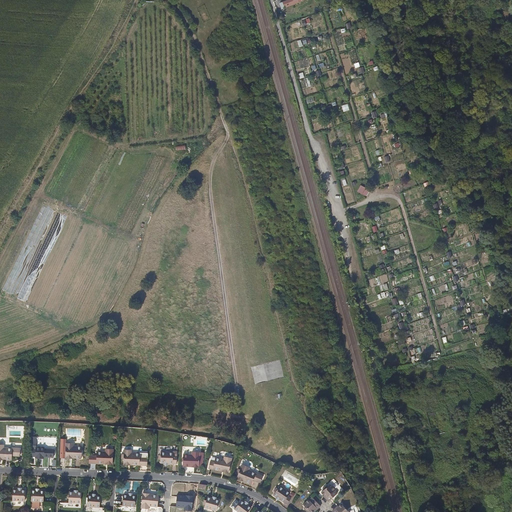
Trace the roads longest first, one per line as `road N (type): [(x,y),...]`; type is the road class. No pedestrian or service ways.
road 1 (track): [(133,0),(0,233)]
road 2 (track): [(236,385),(209,182),(231,133)]
road 3 (track): [(354,285),(412,511)]
road 4 (track): [(332,211),(378,197),(330,35)]
road 5 (track): [(378,197),(401,198),(442,352)]
road 6 (residential): [(283,511),(225,483),(168,476)]
